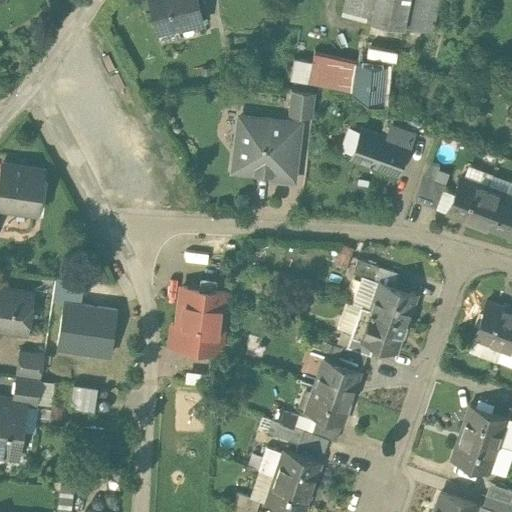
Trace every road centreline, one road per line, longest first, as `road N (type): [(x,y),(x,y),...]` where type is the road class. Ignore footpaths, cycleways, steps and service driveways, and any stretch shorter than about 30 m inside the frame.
road 1 (residential): [(134,256),(232,226),(405,228),(477,247)]
road 2 (residential): [(376,511),(477,247)]
road 3 (residential): [(134,256),(159,338),(145,511)]
road 4 (residential): [(35,84),(134,256)]
